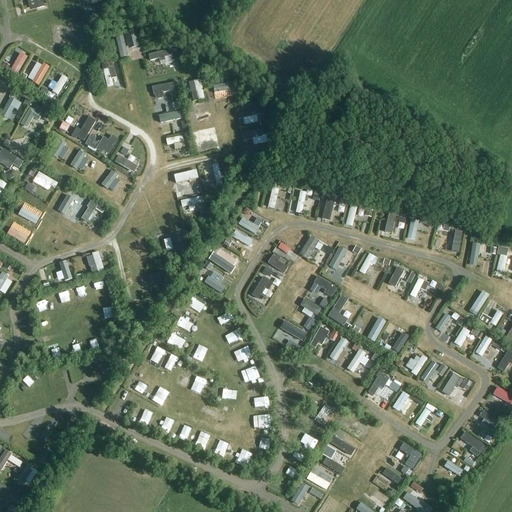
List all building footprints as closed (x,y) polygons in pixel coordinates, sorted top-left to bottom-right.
[(41,0),(19,0),(19,1),(24,0),(26,0),(29,11),(44,7),(41,0)] [(79,24),(59,28),(61,36),(68,34),(70,44),(82,41),(79,24)] [(125,33),(129,50),(139,48),(135,31),(125,33)] [(116,38),(120,59),(128,58),(123,36),(116,38)] [(149,56),(150,62),(159,60),(161,66),(180,61),(178,55),(172,56),(171,50),(170,50),(148,56),(149,56)] [(21,54),(10,72),(17,77),(28,58),(21,54)] [(3,62),(1,66),(6,70),(9,65),(3,62)] [(112,63),(101,66),(107,89),(113,87),(111,80),(116,79),(112,63)] [(43,65),(32,84),(38,87),(50,69),(43,65)] [(62,76),(52,93),(57,96),(68,80),(62,76)] [(200,81),(188,84),(193,103),(205,100),(200,81)] [(152,87),(153,95),(154,95),(155,98),(156,99),(158,99),(162,98),(163,97),(164,96),(163,93),(169,92),(171,94),(173,103),(172,103),(174,110),(180,109),(179,102),(180,102),(176,83),(152,87)] [(11,92),(0,86),(0,112),(11,92)] [(219,88),(213,90),(216,104),(222,103),(219,88)] [(0,115),(0,116),(7,121),(14,110),(17,112),(21,105),(10,98),(0,115)] [(26,98),(23,104),(29,107),(32,101),(26,98)] [(259,108),(237,112),(238,121),(261,116),(259,108)] [(20,126),(27,130),(33,119),(38,122),(42,116),(30,109),(20,126)] [(47,112),(43,120),(48,123),(53,115),(47,112)] [(179,113),(159,117),(160,125),(181,120),(179,113)] [(211,115),(189,120),(191,128),(212,123),(211,115)] [(77,138),(84,142),(95,122),(88,118),(81,131),(77,129),(71,138),(76,140),(77,138)] [(44,124),(43,133),(52,134),(53,126),(44,124)] [(241,130),(224,132),(225,140),(242,137),(241,130)] [(262,130),(242,134),(244,142),(264,138),(262,130)] [(67,140),(68,134),(57,132),(56,138),(67,140)] [(103,151),(108,155),(118,139),(112,135),(109,141),(103,137),(95,149),(102,153),(103,151)] [(185,150),(183,137),(166,140),(167,146),(174,145),(175,151),(185,150)] [(50,156),(57,160),(58,158),(63,161),(69,151),(64,148),(66,145),(60,140),(50,156)] [(218,141),(196,146),(198,154),(220,149),(218,141)] [(0,164),(10,171),(17,159),(0,149),(0,164)] [(80,152),(70,167),(77,171),(78,169),(82,172),(88,162),(84,159),(86,156),(80,152)] [(114,164),(133,175),(137,167),(119,156),(114,164)] [(218,165),(212,167),(217,188),(223,186),(218,165)] [(11,170),(4,173),(8,181),(15,177),(11,170)] [(194,171),(188,173),(193,194),(199,192),(194,171)] [(112,172),(101,186),(107,191),(109,189),(113,192),(120,183),(116,180),(118,176),(112,172)] [(171,173),(174,194),(181,193),(178,172),(171,173)] [(58,184),(38,173),(33,183),(52,194),(58,184)] [(94,192),(101,177),(95,174),(88,189),(94,192)] [(273,189),(268,208),(274,210),(279,191),(273,189)] [(58,210),(69,217),(80,198),(69,192),(58,210)] [(300,193),(296,214),(302,215),(306,194),(300,193)] [(180,202),(182,209),(204,204),(202,197),(180,202)] [(253,198),(250,207),(258,209),(260,200),(253,198)] [(328,198),(322,221),(330,223),(335,200),(328,198)] [(82,199),(78,205),(83,209),(87,203),(82,199)] [(54,217),(59,205),(48,200),(43,211),(54,217)] [(81,220),(87,223),(95,210),(98,207),(91,202),(87,208),(88,209),(81,220)] [(281,202),(278,216),(284,217),(287,204),(281,202)] [(17,205),(13,212),(31,222),(35,215),(17,205)] [(351,205),(346,226),(353,228),(358,207),(351,205)] [(105,211),(98,207),(95,210),(102,215),(105,211)] [(388,214),(383,234),(391,236),(396,216),(388,214)] [(400,214),(398,223),(405,224),(407,216),(400,214)] [(238,226),(256,236),(260,229),(242,219),(238,226)] [(406,240),(414,242),(418,222),(411,220),(406,240)] [(430,221),(426,226),(432,229),(435,224),(430,221)] [(8,227),(4,232),(18,242),(22,236),(8,227)] [(367,235),(375,238),(378,230),(370,227),(367,235)] [(450,254),(457,255),(462,233),(454,232),(450,254)] [(236,238),(248,245),(252,240),(240,233),(236,238)] [(159,240),(162,246),(176,242),(174,235),(159,240)] [(158,237),(143,239),(144,246),(159,243),(158,237)] [(300,256),(308,261),(320,243),(312,238),(300,256)] [(225,239),(221,244),(228,249),(231,244),(225,239)] [(444,257),(445,240),(436,239),(436,257),(444,257)] [(123,263),(130,262),(124,241),(118,243),(123,263)] [(217,244),(213,250),(218,253),(222,248),(217,244)] [(278,249),(287,255),(290,250),(281,244),(278,249)] [(472,245),(470,263),(476,263),(478,246),(472,245)] [(327,248),(324,253),(330,256),(333,252),(327,248)] [(329,267),(335,270),(345,253),(339,250),(329,267)] [(91,255),(98,275),(105,273),(98,253),(91,255)] [(321,273),(326,255),(321,253),(319,259),(313,258),(310,269),(321,273)] [(268,265),(284,275),(288,269),(279,263),(282,259),(274,254),(268,265)] [(369,254),(358,273),(363,277),(370,265),(374,267),(378,260),(369,254)] [(500,256),(494,277),(501,279),(507,258),(500,256)] [(350,257),(342,276),(349,280),(354,268),(359,270),(362,263),(350,257)] [(215,265),(230,275),(234,269),(218,259),(215,265)] [(209,271),(213,266),(207,262),(203,267),(209,271)] [(55,267),(59,282),(71,279),(67,264),(55,267)] [(266,268),(262,273),(270,278),(273,273),(266,268)] [(394,289),(403,272),(397,269),(388,286),(394,289)] [(2,272),(0,274),(0,291),(4,294),(12,282),(7,279),(8,276),(2,272)] [(390,278),(381,272),(371,288),(380,294),(390,278)] [(159,274),(148,277),(150,285),(161,283),(159,274)] [(203,284),(218,294),(223,287),(207,277),(203,284)] [(189,278),(185,284),(199,294),(203,288),(189,278)] [(263,278),(252,297),(259,301),(265,290),(269,292),(274,284),(263,278)] [(332,299),(337,291),(318,278),(314,285),(326,292),(324,294),(332,299)] [(428,285),(418,280),(409,297),(415,300),(419,290),(424,293),(428,285)] [(405,296),(407,297),(413,286),(404,281),(393,299),(400,303),(405,296)] [(436,282),(433,287),(439,291),(442,287),(436,282)] [(67,288),(58,289),(60,300),(69,299),(67,288)] [(328,318),(344,328),(348,322),(339,316),(348,301),(341,297),(328,318)] [(324,299),(319,306),(324,310),(330,303),(324,299)] [(478,299),(467,317),(473,320),(484,303),(478,299)] [(456,300),(453,304),(459,309),(462,305),(456,300)] [(300,308),(317,318),(321,311),(304,301),(300,308)] [(285,311),(301,318),(304,312),(288,304),(285,311)] [(489,324),(495,328),(502,315),(497,312),(489,324)] [(141,314),(134,316),(138,324),(144,322),(141,314)] [(435,330),(440,334),(450,319),(445,315),(435,330)] [(463,324),(471,328),(474,322),(466,318),(463,324)] [(366,340),(373,344),(385,324),(377,319),(366,340)] [(280,330),(304,344),(308,336),(284,322),(280,330)] [(355,327),(352,332),(358,336),(361,331),(355,327)] [(321,329),(310,347),(315,351),(318,345),(322,347),(326,340),(327,341),(329,338),(328,337),(330,334),(321,329)] [(499,329),(495,335),(500,338),(504,332),(499,329)] [(453,345),(459,349),(469,333),(463,330),(453,345)] [(446,332),(436,346),(444,353),(454,338),(446,332)] [(391,351),(397,355),(408,339),(402,335),(391,351)] [(474,355),(481,359),(491,343),(484,339),(474,355)] [(79,350),(77,340),(68,342),(71,352),(79,350)] [(342,340),(330,359),(336,363),(349,344),(342,340)] [(378,340),(375,347),(366,344),(365,350),(374,353),(376,348),(386,351),(388,343),(378,340)] [(497,369),(504,373),(509,364),(511,365),(511,364),(511,352),(508,350),(497,369)] [(229,351),(224,353),(229,363),(234,361),(229,351)] [(359,351),(346,371),(352,375),(365,355),(359,351)] [(344,354),(330,373),(336,378),(351,360),(344,354)] [(410,375),(415,378),(427,360),(422,357),(410,375)] [(394,367),(392,373),(397,375),(395,379),(403,382),(410,362),(404,360),(401,369),(394,367)] [(419,381),(426,385),(438,367),(432,363),(419,381)] [(58,371),(62,379),(71,374),(67,366),(58,371)] [(377,379),(367,394),(373,398),(379,389),(382,391),(391,377),(380,370),(375,378),(377,379)] [(441,394),(447,398),(455,386),(458,389),(462,382),(453,376),(441,394)] [(511,398),(496,389),(492,396),(511,408),(511,398)] [(478,400),(491,408),(495,401),(483,393),(478,400)] [(400,395),(391,409),(397,413),(406,399),(400,395)] [(316,418),(314,421),(321,425),(323,421),(331,411),(329,410),(324,406),(316,418)] [(424,410),(414,425),(420,429),(430,414),(424,410)] [(311,421),(315,414),(308,411),(305,418),(311,421)] [(480,425),(492,433),(498,424),(482,413),(479,418),(483,421),(480,425)] [(346,429),(359,438),(363,433),(349,424),(346,429)] [(101,426),(97,433),(107,438),(111,431),(101,426)] [(333,426),(329,431),(343,441),(347,436),(333,426)] [(469,453),(476,459),(484,448),(464,434),(459,441),(472,449),(469,453)] [(322,442),(319,448),(333,455),(336,449),(322,442)] [(422,455),(404,443),(399,450),(407,455),(405,458),(408,460),(405,465),(413,470),(422,455)] [(0,460),(0,473),(0,474),(12,456),(6,451),(0,460)] [(44,456),(42,460),(49,465),(52,461),(44,456)] [(465,457),(462,461),(471,467),(474,463),(465,457)] [(322,463),(335,471),(338,466),(325,458),(322,463)] [(308,459),(304,465),(318,474),(322,468),(308,459)] [(443,469),(458,479),(462,473),(447,463),(443,469)] [(427,471),(442,482),(447,475),(432,464),(427,471)] [(16,482),(23,487),(33,470),(27,466),(16,482)] [(382,475),(400,488),(404,483),(386,470),(382,475)] [(370,472),(366,478),(385,491),(389,485),(370,472)] [(310,480),(324,489),(327,483),(321,479),(320,480),(312,476),(310,480)] [(414,482),(410,487),(415,491),(419,486),(414,482)] [(292,504),(298,508),(309,489),(303,485),(292,504)] [(292,502),(296,496),(285,488),(276,501),(284,506),(288,500),(292,502)] [(392,489),(389,494),(394,497),(397,493),(392,489)] [(371,497),(384,505),(388,500),(375,491),(371,497)] [(353,498),(370,508),(373,502),(357,492),(353,498)] [(402,501),(417,511),(423,511),(426,508),(407,494),(402,501)]
